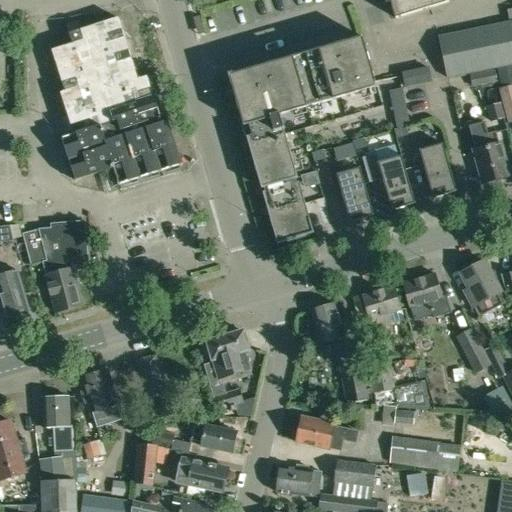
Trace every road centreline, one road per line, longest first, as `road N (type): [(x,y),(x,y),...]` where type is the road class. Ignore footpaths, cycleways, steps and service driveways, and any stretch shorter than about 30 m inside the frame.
road 1 (residential): [(33,2),(51,188),(73,203),(100,207),(221,179)]
road 2 (tertiary): [(0,366),(260,289)]
road 3 (tertiary): [(260,289),(511,218)]
road 4 (residential): [(247,511),(284,353),(260,289)]
road 5 (residential): [(186,58),(341,12)]
road 6 (residential): [(221,179),(186,58)]
